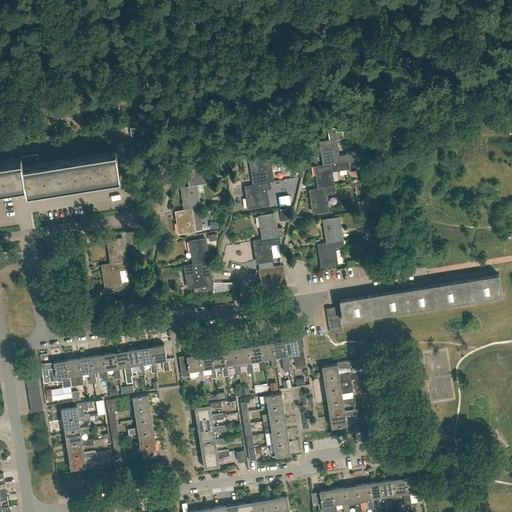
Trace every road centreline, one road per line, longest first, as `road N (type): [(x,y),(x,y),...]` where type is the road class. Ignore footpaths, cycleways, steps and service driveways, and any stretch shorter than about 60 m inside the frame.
road 1 (residential): [(41,511),(306,471),(319,455),(364,448)]
road 2 (residential): [(46,342),(252,306)]
road 3 (unclassified): [(32,254),(25,208),(129,191),(120,140)]
